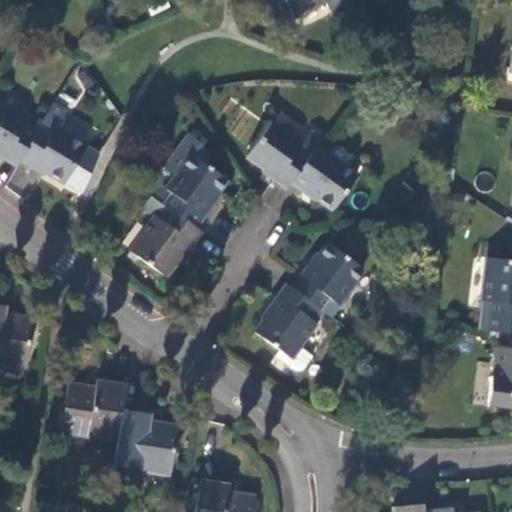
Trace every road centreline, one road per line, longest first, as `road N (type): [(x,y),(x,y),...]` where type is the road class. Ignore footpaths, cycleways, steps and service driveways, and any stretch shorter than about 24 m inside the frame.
road 1 (residential): [(511,457),(436,461),(341,446),(291,458)]
road 2 (tertiary): [(0,218),(169,341)]
road 3 (tertiary): [(169,341),(234,389),(291,458)]
road 4 (residential): [(265,243),(169,341)]
